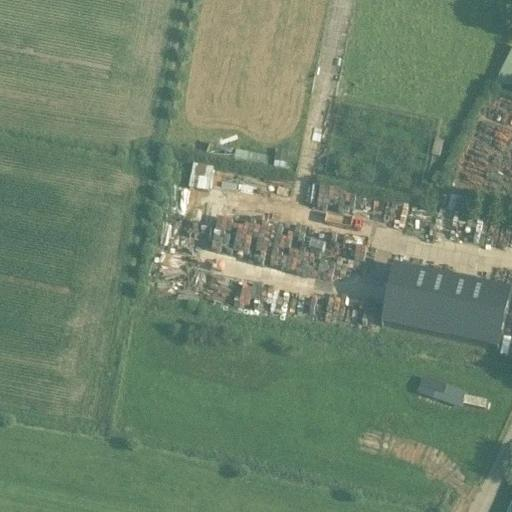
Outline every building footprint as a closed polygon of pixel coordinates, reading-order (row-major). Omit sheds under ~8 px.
[(511,54),(505,69),(496,84),(511,88),(511,54)] [(208,161),(269,165),(269,156),(238,154),(239,144),(209,143),(208,161)] [(286,165),(288,155),(276,154),(275,164),(286,165)] [(285,174),(286,165),(275,164),(274,172),(285,174)] [(165,248),(184,249),(185,226),(166,225),(165,248)] [(499,353),(511,295),(395,270),(382,328),(499,353)] [(448,389),(423,380),(418,396),(443,404),(448,389)] [(465,399),(463,407),(485,412),(487,404),(465,399)]
